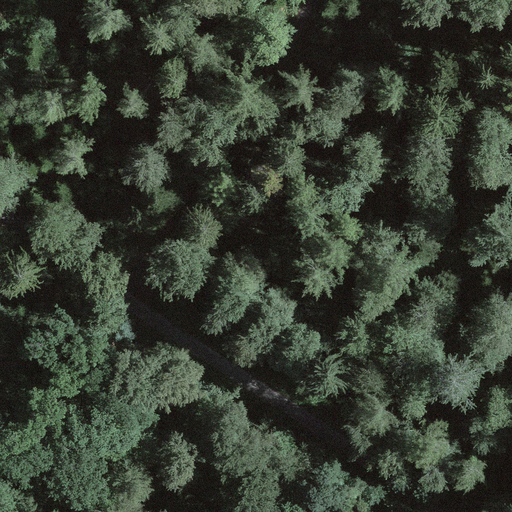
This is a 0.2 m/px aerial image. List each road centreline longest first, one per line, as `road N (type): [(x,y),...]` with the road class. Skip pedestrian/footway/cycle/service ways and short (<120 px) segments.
road 1 (unclassified): [(418,511),(0,216)]
road 2 (track): [(311,0),(115,295)]
